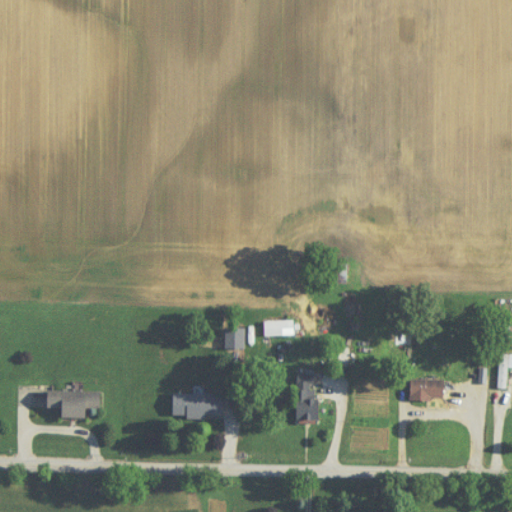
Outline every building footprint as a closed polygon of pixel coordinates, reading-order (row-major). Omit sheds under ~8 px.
[(347,285),(347,270),(334,270),(334,285),(347,285)] [(263,338),(294,338),(294,323),(263,323),(263,338)] [(245,330),(224,330),(224,354),(245,354),(245,330)] [(507,356),(498,356),(498,390),(507,390),(507,356)] [(297,423),(315,423),(315,377),(297,377),(297,423)] [(444,382),(410,382),(410,402),(444,402),(444,382)] [(47,413),(61,413),(61,421),(86,421),(86,411),(101,411),(101,394),(47,394),(47,413)] [(221,419),(221,397),(173,397),(173,419),(221,419)]
